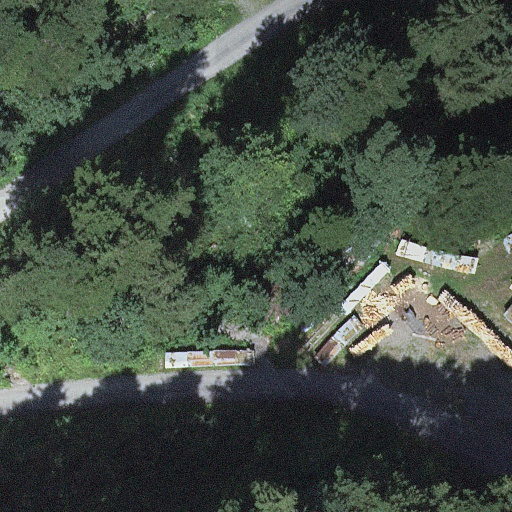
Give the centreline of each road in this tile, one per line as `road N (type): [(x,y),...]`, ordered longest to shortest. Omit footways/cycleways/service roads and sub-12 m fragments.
road 1 (track): [(511,426),(429,380),(267,370),(0,410)]
road 2 (track): [(0,200),(296,0)]
